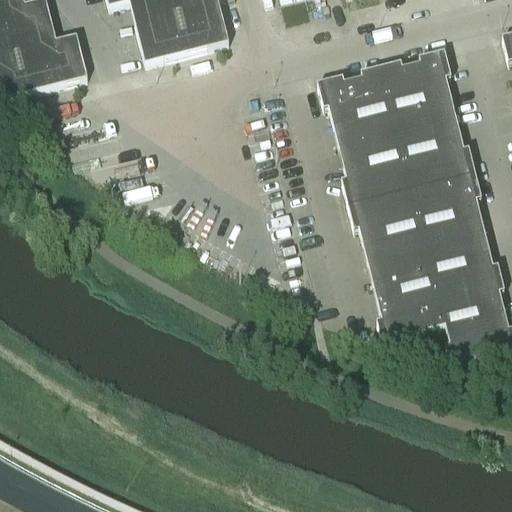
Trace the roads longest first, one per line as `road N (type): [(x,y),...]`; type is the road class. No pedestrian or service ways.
road 1 (track): [(0,352),(169,468),(270,511)]
road 2 (unclassified): [(355,330),(292,70)]
road 3 (unclassified): [(271,75),(151,105),(62,0)]
road 4 (unclassified): [(511,226),(461,27)]
road 5 (unclassified): [(461,27),(292,70)]
